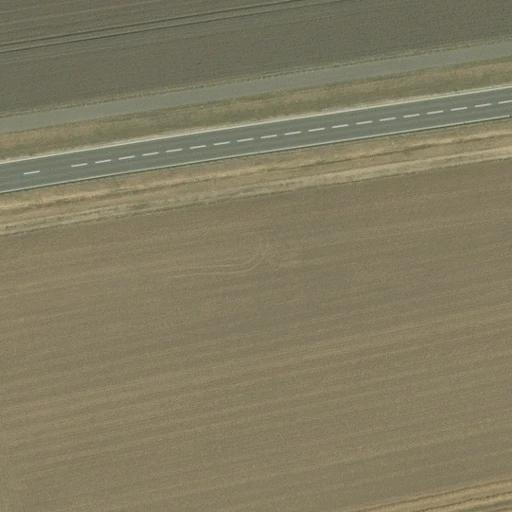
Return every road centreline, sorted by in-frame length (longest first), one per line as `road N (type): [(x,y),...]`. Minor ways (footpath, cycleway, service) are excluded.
road 1 (secondary): [(511,98),(0,179)]
road 2 (track): [(511,151),(0,229)]
